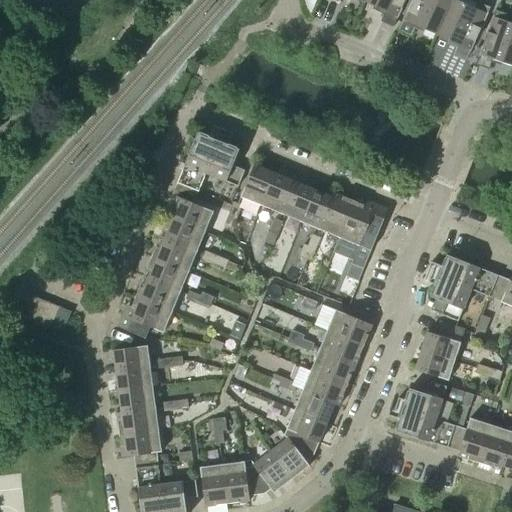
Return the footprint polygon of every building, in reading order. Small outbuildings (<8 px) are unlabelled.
[(363,0),(363,1),(384,11),(380,21),(392,27),(404,0),(363,0)] [(436,35),(451,0),(410,0),(397,29),(410,35),(415,25),(436,35)] [(451,0),(436,35),(457,44),(452,55),(465,60),(489,7),(478,2),(479,0),(451,0)] [(511,24),(505,22),(508,14),(494,9),(475,65),(489,69),(493,59),(511,65),(511,24)] [(197,132),(175,184),(197,193),(205,173),(237,186),(243,171),(231,166),(238,149),(227,144),(231,133),(213,125),(208,137),(197,132)] [(261,205),(274,173),(253,164),(240,197),(261,205)] [(280,213),(293,181),(274,173),(261,205),(280,213)] [(299,221),(312,189),(293,181),(280,213),(299,221)] [(192,203),(197,193),(175,184),(170,195),(175,198),(167,216),(207,233),(215,213),(192,203)] [(318,229),(331,196),(312,189),(299,221),(318,229)] [(338,237),(352,200),(332,192),(331,196),(318,229),(338,237)] [(372,208),(352,200),(338,237),(359,246),(364,233),(375,238),(387,210),(374,205),(372,208)] [(233,202),(228,214),(236,217),(241,205),(234,202),(233,202)] [(231,230),(236,217),(228,214),(223,226),(231,230)] [(199,253),(207,233),(167,216),(159,236),(199,253)] [(274,219),(269,230),(277,234),(282,222),(274,219)] [(273,245),(277,234),(269,230),(264,242),(273,245)] [(312,234),(307,245),(315,249),(320,237),(312,234)] [(190,274),(199,253),(159,236),(150,258),(190,274)] [(310,261),(315,249),(307,245),(303,244),(298,256),(310,261)] [(214,263),(217,255),(205,250),(202,258),(214,263)] [(229,260),(217,255),(214,263),(226,268),(229,260)] [(441,266),(430,262),(422,281),(433,285),(429,297),(434,299),(445,303),(441,314),(440,315),(457,322),(470,290),(493,299),(501,277),(445,255),(441,266)] [(182,294),(190,274),(150,258),(142,277),(182,294)] [(511,306),(511,271),(509,280),(501,277),(493,299),(511,306)] [(173,313),(182,294),(142,277),(134,297),(173,313)] [(16,316),(25,294),(14,289),(5,311),(16,316)] [(196,304),(200,295),(188,291),(185,299),(196,304)] [(202,292),(200,295),(196,304),(208,308),(213,297),(202,292)] [(27,320),(37,298),(25,294),(16,316),(27,320)] [(165,335),(173,313),(134,297),(126,317),(121,315),(116,327),(144,339),(148,328),(165,335)] [(316,302),(304,297),(301,306),(313,311),(316,302)] [(38,325),(48,303),(37,298),(27,320),(38,325)] [(445,303),(434,299),(429,310),(441,314),(445,303)] [(49,329),(58,307),(48,303),(38,325),(49,329)] [(70,312),(58,307),(49,329),(61,334),(70,312)] [(371,325),(335,310),(326,330),(362,345),(371,325)] [(481,316),(476,327),(484,330),(489,318),(481,315),(481,316)] [(426,332),(419,351),(453,362),(463,330),(438,322),(435,335),(426,332)] [(303,335),(291,330),(286,342),(298,347),(301,339),(303,335)] [(362,345),(326,330),(318,350),(354,366),(362,345)] [(223,344),(211,339),(208,347),(220,352),(223,344)] [(313,344),(301,339),(298,347),(309,352),(313,344)] [(111,351),(114,369),(148,365),(146,346),(111,351)] [(354,366),(318,350),(309,370),(346,386),(354,366)] [(447,381),(453,362),(419,351),(413,371),(447,381)] [(181,357),(169,358),(170,367),(183,366),(181,357)] [(170,367),(169,358),(156,360),(157,369),(170,367)] [(487,376),(490,368),(477,364),(475,373),(487,376)] [(151,386),(148,365),(114,369),(117,391),(151,386)] [(502,371),(490,368),(487,376),(500,380),(502,371)] [(346,386),(309,370),(301,390),(334,404),(334,405),(337,406),(346,386)] [(284,379),(273,374),(269,382),(281,387),(284,379)] [(296,383),(284,379),(281,387),(292,392),(296,383)] [(394,431),(447,448),(454,426),(434,420),(445,387),(428,381),(424,393),(408,388),(404,400),(392,397),(386,416),(398,419),(394,431)] [(154,408),(151,386),(117,391),(119,412),(154,408)] [(334,404),(301,390),(293,411),(325,424),(334,405),(334,404)] [(465,392),(463,398),(461,405),(470,408),(474,395),(465,392)] [(187,399),(174,401),(176,410),(188,408),(187,399)] [(176,410),(174,401),(162,403),(163,411),(176,410)] [(157,430),(154,408),(119,412),(115,413),(118,435),(157,430)] [(325,424),(293,411),(285,428),(318,442),(325,424)] [(211,419),(213,432),(222,431),(225,430),(224,418),(211,419)] [(478,463),(490,425),(469,418),(465,430),(454,426),(447,448),(458,452),(456,456),(478,463)] [(501,465),(511,432),(490,425),(478,463),(499,470),(501,465)] [(318,442),(285,428),(282,435),(286,440),(269,453),(290,480),(308,466),(305,462),(311,457),(318,442)] [(160,452),(157,430),(118,435),(121,458),(132,456),(133,465),(157,462),(156,453),(160,452)] [(223,443),(222,431),(213,432),(215,444),(223,443)] [(511,468),(511,431),(511,432),(501,465),(511,468)] [(192,460),(191,451),(178,453),(179,462),(192,460)] [(290,480),(269,453),(253,465),(250,461),(243,462),(248,496),(262,494),(269,489),(273,493),(290,480)] [(160,485),(157,462),(133,465),(139,511),(184,511),(183,499),(196,498),(194,481),(160,485)] [(248,496),(243,462),(221,465),(226,505),(248,502),(248,496)] [(226,505),(221,465),(199,468),(204,507),(205,507),(226,505)]
